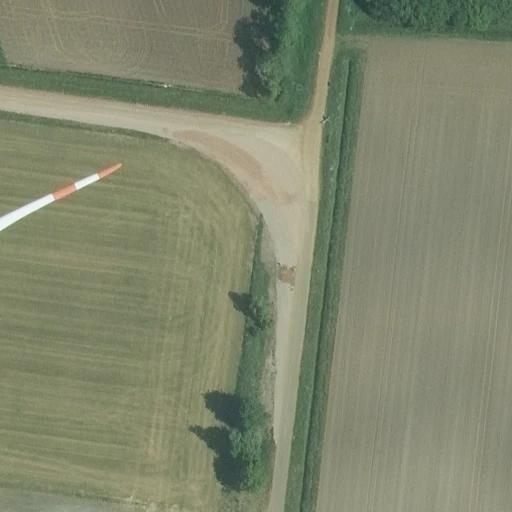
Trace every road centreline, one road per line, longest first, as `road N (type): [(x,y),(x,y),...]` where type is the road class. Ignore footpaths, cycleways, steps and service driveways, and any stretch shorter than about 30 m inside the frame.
road 1 (unclassified): [(313,142),(272,511)]
road 2 (unclassified): [(0,100),(313,142)]
road 3 (unclassified): [(331,0),(313,142)]
